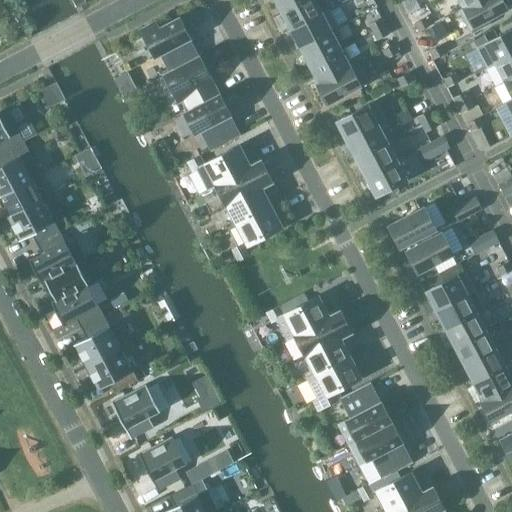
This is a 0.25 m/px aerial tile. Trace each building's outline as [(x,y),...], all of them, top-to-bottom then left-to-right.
[(304,0),(274,0),(281,12),(304,0)] [(304,0),(281,12),(282,13),(281,14),(287,25),(287,24),(291,30),(322,14),(323,15),(330,11),(323,0),(304,0)] [(479,0),(458,0),(463,8),(479,0)] [(479,0),(463,8),(473,28),(507,10),(503,3),(504,2),(502,0),(479,0)] [(323,15),(322,14),(291,30),(300,48),(332,32),(323,15)] [(427,17),(415,23),(419,32),(431,25),(427,17)] [(198,59),(197,58),(188,41),(190,39),(188,34),(183,23),(182,23),(179,18),(159,29),(156,22),(140,30),(155,58),(165,53),(174,70),(174,71),(198,59)] [(374,33),(385,27),(381,19),(369,25),(374,33)] [(385,27),(374,33),(378,41),(389,35),(385,27)] [(495,64),(495,63),(511,54),(511,29),(478,48),(488,68),(495,64)] [(332,32),(300,48),(310,66),(341,50),(332,32)] [(474,40),(478,48),(488,43),(484,35),(474,40)] [(395,44),(383,51),(387,59),(399,53),(395,44)] [(441,45),(430,51),(434,59),(446,53),(441,45)] [(310,66),(318,83),(319,84),(351,68),(350,67),(341,50),(310,66)] [(511,54),(495,63),(495,64),(504,81),(511,77),(511,54)] [(218,97),(217,96),(208,79),(211,78),(208,72),(209,72),(203,61),(202,62),(199,56),(197,58),(198,59),(174,71),(174,70),(164,75),(175,96),(185,91),(194,108),(194,109),(218,97)] [(350,67),(351,68),(319,84),(318,83),(316,84),(327,105),(368,83),(357,63),(350,67)] [(409,73),(398,79),(402,87),(414,81),(409,73)] [(456,73),(444,79),(449,88),(460,81),(456,73)] [(51,87),(41,92),(48,106),(58,101),(51,87)] [(458,106),(470,99),(466,91),(454,98),(458,106)] [(194,108),(184,113),(195,134),(205,129),(214,146),(209,148),(210,151),(241,135),(239,133),(237,134),(228,117),(231,116),(228,111),(229,110),(223,99),(222,100),(219,95),(217,96),(218,97),(194,109),(194,108)] [(470,99),(458,106),(462,114),(474,107),(470,99)] [(343,135),(347,141),(378,125),(379,126),(386,122),(375,102),(336,122),(338,125),(337,125),(342,136),(343,135)] [(0,154),(25,142),(7,109),(0,112),(0,154)] [(422,125),(433,119),(429,111),(418,117),(422,125)] [(479,117),(468,124),(472,132),(484,126),(479,117)] [(433,119),(422,125),(426,133),(438,127),(433,119)] [(378,125),(347,141),(356,159),(388,143),(379,126),(378,125)] [(443,137),(421,148),(427,160),(449,148),(443,137)] [(0,195),(41,173),(25,142),(0,154),(0,195)] [(365,176),(365,177),(397,161),(396,160),(388,143),(356,159),(359,166),(358,166),(364,177),(365,176)] [(251,167),(250,166),(239,146),(204,164),(200,156),(188,162),(193,172),(198,169),(209,190),(216,187),(215,186),(251,167)] [(396,160),(397,161),(365,177),(376,197),(414,176),(404,156),(396,160)] [(102,169),(96,157),(81,165),(87,177),(102,169)] [(272,182),(269,177),(270,176),(265,166),(264,166),(261,160),(250,166),(251,167),(215,186),(216,187),(226,206),(272,182)] [(0,195),(0,204),(3,209),(7,207),(11,215),(12,216),(52,195),(41,173),(0,195)] [(511,177),(500,184),(506,196),(511,192),(511,177)] [(236,225),(271,206),(267,197),(277,192),(272,182),(226,206),(236,225)] [(112,193),(104,197),(108,205),(116,201),(112,193)] [(32,234),(37,244),(60,232),(55,222),(64,217),(52,195),(12,216),(11,215),(7,217),(19,241),(32,234)] [(475,198),(453,210),(459,221),(481,210),(475,198)] [(236,225),(247,246),(282,227),(271,206),(236,225)] [(424,207),(388,226),(390,230),(389,230),(395,241),(396,240),(400,249),(436,230),(424,207)] [(493,231),(470,243),(476,254),(499,242),(493,231)] [(41,282),(86,258),(74,236),(65,241),(60,232),(37,244),(42,253),(29,260),(41,282)] [(441,232),(406,251),(410,259),(410,260),(415,271),(416,270),(418,274),(453,255),(441,232)] [(238,261),(248,256),(242,245),(232,250),(238,261)] [(142,247),(134,251),(137,258),(145,254),(142,247)] [(88,285),(98,281),(86,258),(41,282),(47,294),(52,292),(56,300),(56,301),(88,285)] [(511,267),(509,262),(497,268),(501,276),(511,270),(511,267)] [(426,292),(436,311),(474,291),(464,272),(426,292)] [(88,285),(56,301),(56,300),(52,302),(64,326),(76,319),(81,329),(105,316),(88,285)] [(474,291),(436,311),(439,317),(438,318),(444,328),(445,328),(445,329),(477,313),(477,314),(484,310),(474,291)] [(110,300),(114,308),(128,301),(124,293),(110,300)] [(330,317),(329,316),(319,296),(300,306),(283,315),(279,307),(267,313),(272,322),(277,320),(288,341),(295,337),(294,336),(330,317)] [(296,298),(279,307),(283,315),(300,306),(296,298)] [(305,356),(351,332),(348,327),(349,327),(344,316),(343,317),(340,311),(329,316),(330,317),(294,336),(295,337),(305,356)] [(477,313),(445,329),(455,347),(486,331),(477,314),(477,313)] [(105,316),(81,329),(86,338),(74,345),(86,367),(131,343),(119,321),(110,326),(105,316)] [(464,365),(496,349),(486,331),(455,347),(464,365)] [(315,375),(350,357),(346,348),(356,342),(351,332),(305,356),(314,374),(315,375)] [(131,343),(86,367),(97,389),(110,383),(115,393),(138,381),(133,370),(142,366),(131,343)] [(193,343),(184,348),(188,355),(197,350),(193,343)] [(470,377),(474,383),(505,367),(505,366),(496,349),(464,365),(465,367),(464,367),(470,378),(470,377)] [(350,357),(315,375),(314,374),(307,378),(318,399),(313,401),(319,411),(330,405),(326,397),(362,378),(350,357)] [(474,383),(483,400),(483,402),(511,386),(511,362),(505,366),(505,367),(474,383)] [(356,441),(392,422),(389,418),(390,418),(385,407),(384,408),(381,402),(379,403),(370,387),(372,386),(371,383),(341,399),(351,418),(339,425),(350,446),(357,442),(356,441)] [(112,402),(131,439),(154,428),(149,417),(169,407),(157,384),(148,388),(146,385),(112,402)] [(511,386),(483,402),(483,400),(480,402),(482,404),(481,404),(487,415),(491,422),(511,410),(511,386)] [(201,397),(197,399),(203,410),(220,401),(215,391),(201,397)] [(356,441),(357,442),(367,461),(372,459),(382,478),(396,470),(412,462),(411,459),(409,461),(400,444),(402,443),(399,437),(400,437),(395,426),(394,427),(392,422),(356,441)] [(511,433),(500,439),(502,443),(501,443),(507,454),(508,454),(511,461),(511,433)] [(139,454),(159,491),(181,479),(176,469),(192,461),(180,438),(175,440),(173,436),(139,454)] [(208,460),(186,472),(193,484),(202,479),(215,472),(208,460)] [(382,478),(370,484),(368,485),(372,493),(376,491),(401,478),(396,470),(382,478)] [(387,511),(422,494),(422,493),(411,472),(376,491),(386,511),(387,511)] [(202,479),(193,484),(198,494),(207,490),(202,479)] [(488,491),(503,490),(502,479),(488,479),(488,491)] [(218,511),(219,511),(207,490),(198,494),(193,484),(169,496),(175,506),(163,511),(218,511)] [(368,485),(358,490),(364,501),(374,496),(368,485)] [(346,495),(341,486),(331,491),(336,501),(346,495)] [(387,511),(436,511),(444,508),(441,504),(442,503),(436,492),(435,493),(432,487),(422,493),(422,494),(387,511)]
